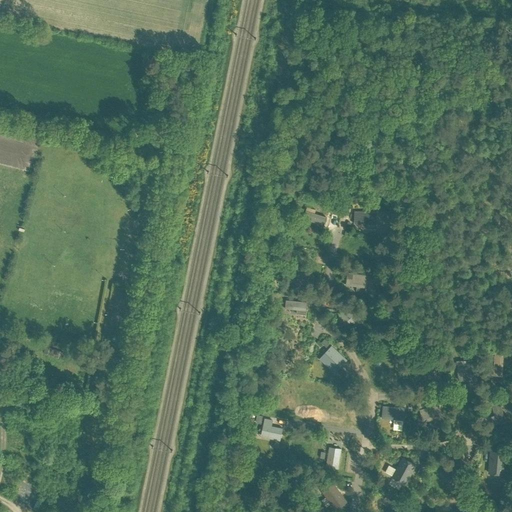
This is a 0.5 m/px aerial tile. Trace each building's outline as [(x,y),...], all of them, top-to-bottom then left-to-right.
[(324,225),(326,217),(315,213),(316,210),(307,207),(303,219),(324,225)] [(375,224),(376,211),(354,211),(354,224),(375,224)] [(313,283),(312,266),(290,268),(291,280),(303,279),(304,284),(313,283)] [(365,292),(367,275),(347,272),(346,285),(357,286),(356,290),(365,292)] [(306,315),(307,302),(286,300),(285,308),(297,309),(296,314),(306,315)] [(354,324),(361,317),(349,305),(334,321),(343,330),(352,321),(354,324)] [(336,373),(347,360),(331,346),(323,355),(332,363),(329,366),(336,373)] [(507,364),(507,355),(495,354),(493,368),(489,368),(489,375),(502,376),(503,364),(507,364)] [(424,380),(440,379),(439,357),(427,358),(427,370),(423,370),(424,380)] [(459,381),(471,380),(469,360),(461,361),(462,372),(458,372),(459,381)] [(493,425),(505,422),(500,403),(492,405),(495,415),(491,417),(493,425)] [(443,421),(439,405),(420,410),(423,422),(434,419),(435,423),(443,421)] [(403,424),(404,408),(383,406),(382,418),(394,419),(394,423),(403,424)] [(280,441),(283,428),(272,426),(273,420),(264,418),(262,433),(272,435),(272,439),(280,441)] [(330,446),(326,466),(338,468),(341,448),(330,446)] [(489,451),(491,473),(507,472),(505,450),(489,451)] [(456,457),(442,474),(453,483),(467,466),(456,457)] [(403,458),(397,469),(389,465),(385,472),(393,476),(392,477),(404,484),(415,465),(403,458)] [(476,495),(490,495),(490,473),(476,473),(476,495)] [(335,510),(347,502),(333,483),(322,491),(335,510)]
